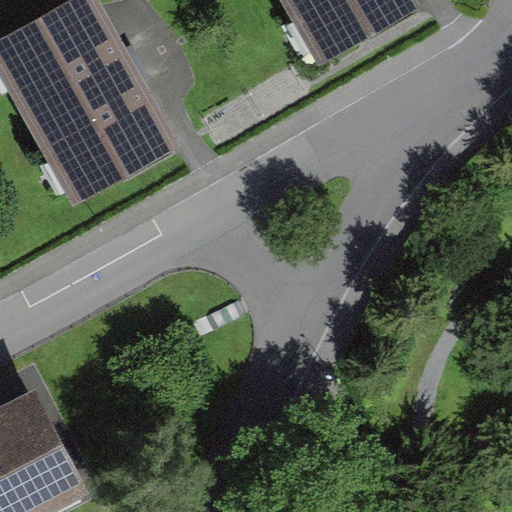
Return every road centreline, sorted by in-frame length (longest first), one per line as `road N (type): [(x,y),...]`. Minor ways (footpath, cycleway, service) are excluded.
road 1 (residential): [(428,100),(292,330)]
road 2 (residential): [(428,100),(212,212)]
road 3 (residential): [(212,212),(0,325)]
road 4 (residential): [(292,330),(212,511)]
road 5 (residential): [(292,330),(263,275),(212,212)]
